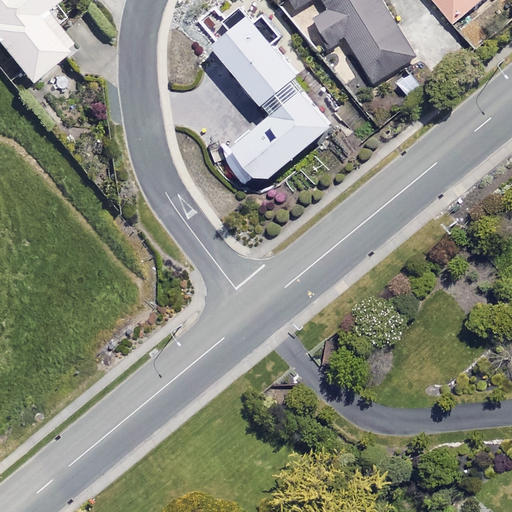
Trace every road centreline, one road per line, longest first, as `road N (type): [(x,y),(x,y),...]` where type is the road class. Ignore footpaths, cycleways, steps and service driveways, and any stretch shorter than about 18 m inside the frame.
road 1 (residential): [(257,310),(176,211),(155,170),(140,86),(146,0)]
road 2 (tertiary): [(257,310),(511,100)]
road 3 (tertiary): [(13,511),(257,310)]
